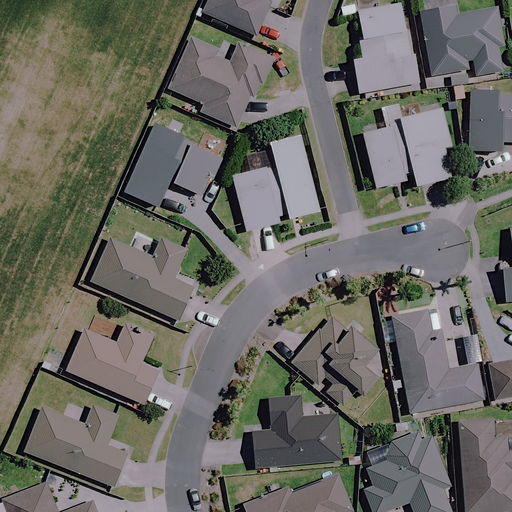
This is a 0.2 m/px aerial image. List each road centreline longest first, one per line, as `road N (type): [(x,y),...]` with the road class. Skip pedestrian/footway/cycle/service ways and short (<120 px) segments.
road 1 (residential): [(185,511),(197,433),(233,339),(285,285),(364,255)]
road 2 (residential): [(364,255),(311,50),(325,0)]
